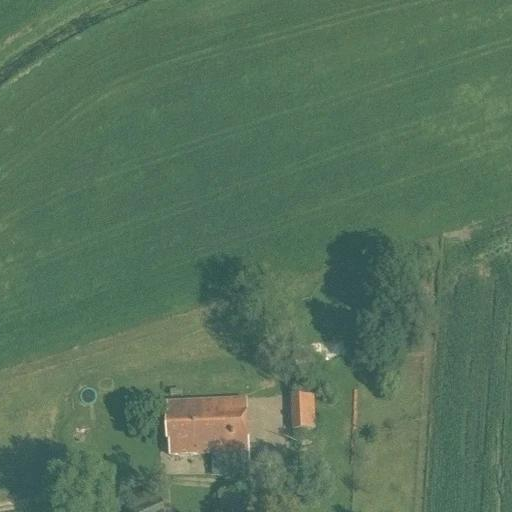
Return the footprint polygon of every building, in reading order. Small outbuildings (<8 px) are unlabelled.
[(291,346),(294,368),(350,361),(348,340),(308,346),(307,343),(291,346)] [(303,391),(302,423),(319,424),(320,392),(303,391)] [(243,453),(240,401),(163,404),(164,418),(160,418),(162,443),(166,443),(167,457),(243,453)] [(125,511),(162,511),(151,490),(122,505),(125,511)] [(220,511),(258,511),(257,493),(251,493),(219,495),(220,511)]
